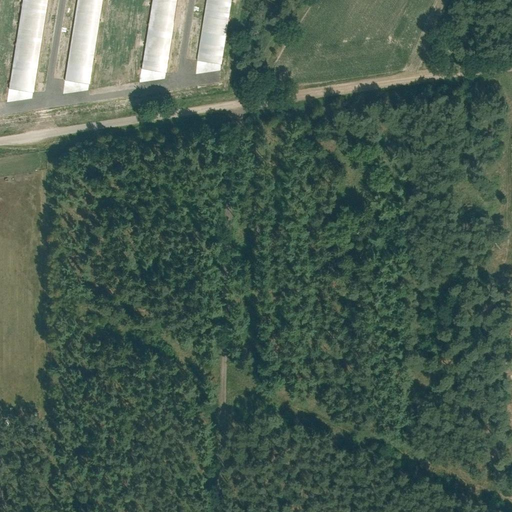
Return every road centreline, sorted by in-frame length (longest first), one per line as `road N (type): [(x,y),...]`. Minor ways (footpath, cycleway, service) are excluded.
road 1 (track): [(292,0),(269,35),(249,102),(216,322),(209,511)]
road 2 (unclassified): [(0,141),(511,62)]
